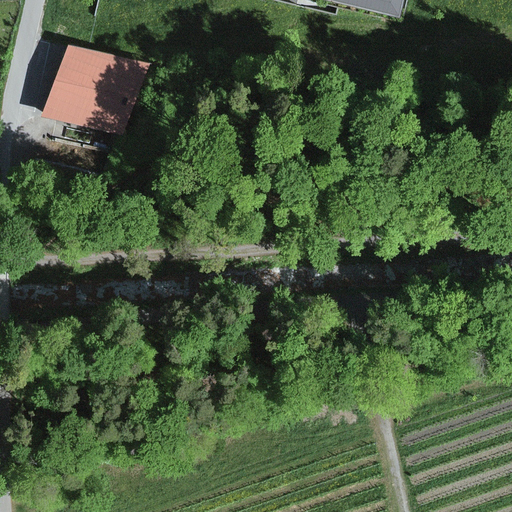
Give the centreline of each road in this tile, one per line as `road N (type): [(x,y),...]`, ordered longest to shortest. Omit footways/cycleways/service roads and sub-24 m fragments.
road 1 (track): [(2,511),(5,162),(35,0)]
road 2 (track): [(511,296),(0,331)]
road 3 (track): [(0,254),(511,234)]
road 4 (track): [(406,511),(361,305)]
